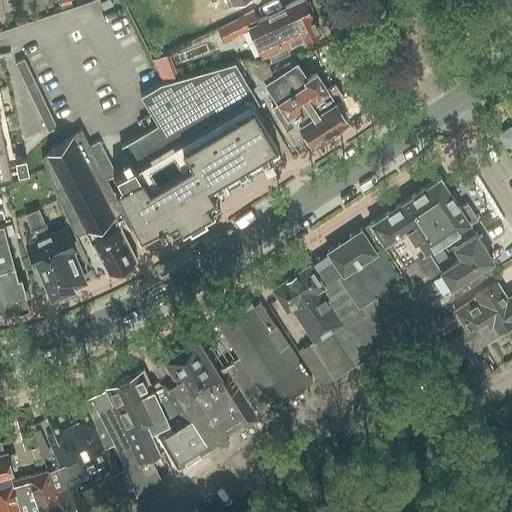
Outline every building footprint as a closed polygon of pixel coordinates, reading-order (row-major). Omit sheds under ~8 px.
[(304,36),(319,29),(311,9),(312,6),(310,0),(309,0),(292,0),(257,15),(258,18),(248,22),(245,14),(219,26),(224,37),(249,26),(260,52),(266,49),(270,58),(288,50),(285,42),(303,34),(304,36)] [(163,74),(180,72),(178,53),(162,54),(163,74)] [(255,81),(272,72),(267,61),(243,57),(255,81)] [(16,63),(20,72),(29,67),(25,58),(16,63)] [(100,140),(91,145),(109,179),(115,175),(121,186),(117,188),(136,227),(145,223),(150,232),(160,227),(162,232),(166,230),(163,225),(168,223),(168,224),(170,223),(169,222),(176,218),(184,231),(214,213),(206,200),(213,196),(214,197),(215,196),(281,156),(277,150),(278,149),(253,106),(260,102),(236,62),(161,83),(141,95),(158,124),(121,145),(134,166),(118,174),(100,140)] [(267,85),(279,102),(272,107),(281,121),(279,122),(284,130),(287,128),(299,145),(314,135),(320,137),(326,132),(327,127),(345,115),(336,101),(345,95),(341,89),(337,83),(328,89),(315,69),(305,76),(297,65),(267,85)] [(33,76),(29,67),(20,72),(24,80),(33,76)] [(33,76),(24,80),(28,89),(37,84),(33,76)] [(37,84),(28,89),(32,97),(41,93),(37,84)] [(41,93),(32,97),(36,106),(46,101),(41,93)] [(46,101),(36,106),(40,114),(50,110),(46,101)] [(50,110),(40,114),(45,123),(54,118),(50,110)] [(0,114),(0,178),(13,176),(0,114)] [(54,118),(45,123),(49,132),(58,127),(54,118)] [(107,272),(109,276),(138,262),(118,218),(127,214),(85,135),(50,151),(43,156),(78,236),(89,231),(107,272)] [(442,176),(367,224),(372,231),(375,229),(429,312),(467,288),(451,262),(438,242),(471,221),(442,176)] [(46,221),(32,227),(37,238),(29,241),(30,245),(29,246),(38,267),(41,266),(54,300),(74,292),(73,289),(85,284),(73,255),(77,253),(67,230),(52,236),(46,221)] [(5,223),(0,224),(0,313),(2,314),(30,307),(22,276),(19,277),(5,223)] [(348,367),(387,342),(428,315),(372,231),(367,224),(327,250),(332,257),(312,270),(308,263),(293,273),(315,307),(311,310),(348,367)] [(460,256),(451,262),(467,288),(492,273),(487,265),(495,260),(477,231),(454,246),(460,256)] [(291,306),(314,340),(298,350),(321,385),(333,377),(348,367),(311,310),(315,307),(293,273),(272,287),(287,309),(291,306)] [(455,312),(466,328),(511,296),(511,292),(505,296),(495,281),(473,296),(475,299),(455,312)] [(452,358),(471,346),(474,351),(501,334),(498,329),(511,319),(511,296),(466,328),(467,331),(444,346),(452,358)] [(265,409),(310,380),(277,330),(270,334),(250,302),(218,323),(239,354),(227,362),(216,370),(219,375),(224,372),(251,414),(263,406),(265,409)] [(427,316),(437,331),(453,320),(444,306),(427,316)] [(203,451),(254,418),(251,414),(224,372),(219,375),(216,370),(195,337),(160,359),(169,373),(158,381),(181,417),(203,451)] [(484,358),(463,372),(471,385),(493,371),(484,358)] [(174,420),(181,417),(158,381),(151,384),(144,369),(106,387),(114,403),(98,411),(114,440),(140,490),(165,478),(153,454),(161,450),(159,447),(151,430),(169,422),(174,420)] [(84,396),(66,404),(48,412),(56,430),(49,433),(62,463),(47,472),(60,511),(89,511),(134,489),(123,465),(114,440),(98,411),(91,414),(84,396)] [(60,511),(47,472),(11,481),(8,470),(10,470),(8,464),(17,463),(14,453),(6,455),(5,450),(2,450),(0,441),(0,505),(1,511),(60,511)]
